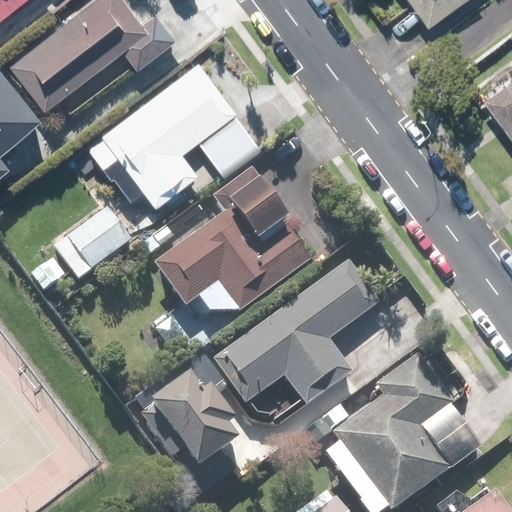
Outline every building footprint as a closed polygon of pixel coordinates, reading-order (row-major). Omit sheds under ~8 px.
[(0,0),(0,16),(21,0),(0,0)] [(141,32),(117,0),(90,0),(6,62),(40,107),(141,32)] [(461,0),(406,0),(426,26),(461,0)] [(194,61),(98,132),(151,203),(193,172),(177,151),(232,111),(194,61)] [(511,77),(479,102),(511,145),(511,77)] [(223,216),(152,267),(182,308),(214,285),(236,315),(313,260),(249,172),(211,200),(223,216)] [(104,212),(51,250),(75,283),(128,244),(104,212)] [(166,225),(139,244),(150,258),(176,239),(166,225)] [(52,262),(28,278),(41,298),(65,281),(52,262)] [(345,264),(209,364),(241,408),(280,380),(301,408),(348,373),(325,343),(376,306),(345,264)] [(330,437),(385,511),(390,511),(446,471),(415,428),(447,404),(414,359),(373,389),(381,400),(330,437)] [(148,410),(136,418),(194,497),(235,468),(223,451),(232,444),(222,431),(229,425),(203,390),(196,395),(185,379),(146,407),(148,410)] [(190,511),(172,488),(160,498),(171,511),(190,511)] [(468,511),(500,511),(490,497),(468,511)] [(340,511),(332,501),(316,511),(340,511)]
